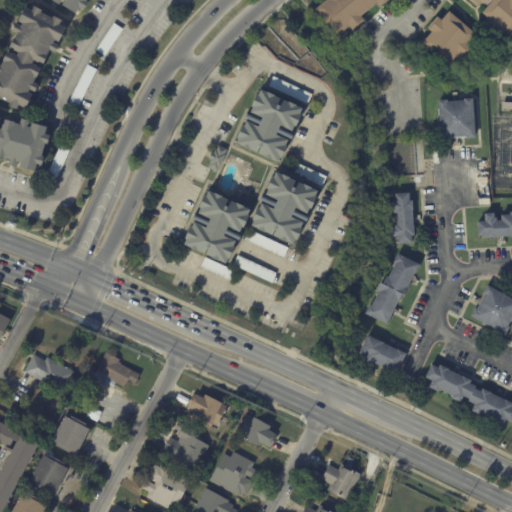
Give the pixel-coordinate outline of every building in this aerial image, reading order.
[(56,0),(79,13),(86,0),(56,0)] [(386,0),(380,6),(376,2),(360,16),(363,20),(352,29),(348,25),(336,35),(314,9),(324,0),(386,0)] [(511,0),(511,35),(510,38),(504,33),(501,37),(486,24),(489,20),(482,14),(486,9),(480,4),(476,8),(466,0),(511,0)] [(0,98),(0,68),(29,8),(61,24),(20,108),(0,98)] [(467,42),(471,46),(461,57),(457,54),(447,66),(420,44),(431,32),(426,28),(436,16),(440,20),(448,11),(474,33),(467,42)] [(113,22),(122,28),(104,55),(95,49),(113,22)] [(96,69),(76,107),(66,102),(86,64),(96,69)] [(311,94),(307,104),(268,86),(272,76),(311,94)] [(301,109),(298,114),(300,115),(294,126),(293,125),(290,131),(280,126),(275,135),(286,141),(284,145),(285,146),(279,158),(278,157),(276,163),(270,160),(262,157),(262,156),(248,149),(247,151),(240,147),(241,146),(234,143),(236,138),(235,138),(241,126),(242,126),(245,121),(258,127),(262,118),(249,112),(251,107),(250,106),(256,94),(256,95),(259,89),(265,92),(266,91),(274,95),(273,96),(287,103),(288,101),(295,105),(294,106),(301,109)] [(471,99),(473,137),(464,138),(464,136),(447,137),(447,139),(438,140),(437,100),(446,99),(446,101),(462,100),(462,98),(471,97),(471,99)] [(0,119),(46,132),(37,167),(0,157),(0,119)] [(225,150),(223,155),(224,156),(216,173),(207,168),(210,161),(208,160),(211,153),(213,153),(217,146),(225,150)] [(68,151),(55,181),(45,176),(59,147),(68,151)] [(327,176),(322,186),(306,179),(306,177),(293,171),(297,163),(327,176)] [(314,192),(312,196),(314,197),(308,209),(307,208),(304,213),(294,208),(293,211),(307,218),(305,222),(291,215),(289,218),(300,223),(298,228),(300,229),(294,241),(292,240),(290,245),(284,242),(284,243),(276,240),(277,239),(262,232),(262,233),(254,230),(255,229),(249,226),(251,221),(249,220),(255,209),(256,210),(259,203),(272,210),(273,208),(258,200),(260,196),(275,203),(276,201),(263,194),(265,190),(264,189),(270,177),(271,178),(274,172),(279,175),(280,174),(287,178),(287,179),(301,186),(301,184),(309,188),(308,189),(314,192)] [(213,193),(221,196),(220,197),(227,200),(227,201),(228,202),(228,201),(234,203),(235,203),(242,206),(242,207),(248,210),(245,215),(247,216),(242,228),(240,227),(238,232),(227,227),(225,230),(240,237),(238,240),(224,234),(223,236),(233,241),(231,248),(233,249),(228,259),(226,258),(224,263),(217,261),(217,262),(209,258),(195,251),(195,252),(188,249),(188,248),(182,245),(184,240),(183,239),(188,228),(189,228),(192,222),(205,228),(206,225),(191,219),(193,214),(209,221),(210,219),(197,213),(199,208),(197,207),(203,196),(204,196),(207,191),(212,194),(213,193)] [(411,216),(412,226),(413,226),(413,236),(410,236),(411,243),(396,244),(396,237),(389,237),(388,228),(392,227),(392,225),(395,225),(395,213),(391,213),(391,211),(387,212),(386,202),(394,201),(393,194),(408,193),(408,200),(411,200),(411,210),(411,216)] [(511,236),(510,237),(510,236),(494,237),(494,238),(484,238),(483,236),(476,236),(475,222),(483,221),(482,214),(492,213),(492,218),(494,218),(495,220),(499,220),(499,215),(508,214),(508,212),(511,211),(511,236)] [(287,248),(282,257),(243,239),(248,229),(287,248)] [(406,287),(403,295),(400,294),(396,302),(395,301),(384,324),(363,313),(367,305),(369,306),(376,292),(375,291),(379,282),(381,283),(385,276),(386,277),(393,263),(391,262),(396,253),(418,264),(414,273),(413,273),(406,287)] [(271,283),(232,265),(236,255),(275,273),(271,283)] [(227,279),(199,267),(204,257),(233,270),(229,279),(227,279)] [(511,299),(511,314),(506,325),(507,326),(502,335),(493,330),(493,329),(468,315),(473,307),(475,308),(482,294),(481,293),(485,285),(511,299)] [(0,335),(0,315),(8,320),(0,335)] [(396,349),(400,351),(400,350),(409,354),(399,375),(376,364),(375,365),(369,361),(370,358),(362,354),(370,336),(386,343),(386,344),(396,349)] [(113,385),(111,389),(97,381),(91,392),(79,385),(87,370),(93,373),(105,352),(119,359),(117,362),(140,375),(134,385),(125,381),(122,387),(114,383),(113,385)] [(35,378),(24,372),(33,354),(45,360),(47,357),(76,372),(65,394),(35,378)] [(450,372),(461,377),(461,376),(470,380),(468,383),(475,386),(474,389),(479,392),(481,388),(490,393),(489,393),(503,400),(504,399),(511,404),(511,407),(511,420),(511,423),(504,420),(501,426),(492,422),(493,420),(479,413),(478,415),(470,411),(470,410),(467,408),(469,403),(467,401),(468,399),(462,396),(459,403),(450,399),(451,396),(437,389),(436,392),(427,387),(428,386),(425,385),(427,379),(424,378),(430,364),(437,368),(438,365),(448,369),(447,370),(450,372)] [(204,397),(205,394),(223,403),(222,405),(227,408),(216,427),(204,421),(204,422),(194,416),(196,411),(190,408),(189,409),(186,407),(194,393),(203,398),(204,397)] [(101,413),(96,422),(85,416),(90,407),(101,413)] [(257,417),(273,427),(271,430),(279,435),(271,448),(269,447),(270,446),(264,443),(262,446),(257,443),(256,446),(248,442),(249,439),(239,433),(250,415),(256,419),(257,417)] [(85,426),(84,427),(90,430),(86,438),(85,437),(76,454),(70,451),(69,453),(55,445),(56,443),(51,440),(64,416),(69,419),(71,416),(86,424),(85,426)] [(0,421),(4,424),(6,420),(11,423),(9,426),(40,443),(4,511),(0,511),(0,474),(12,451),(5,448),(6,446),(0,442),(0,421)] [(208,447),(192,473),(170,459),(164,455),(166,453),(161,450),(169,438),(177,442),(178,439),(169,434),(176,422),(201,436),(198,441),(208,447)] [(245,495),(244,495),(241,499),(208,481),(224,453),(229,456),(232,451),(253,462),(250,467),(258,472),(245,495)] [(67,469),(53,493),(48,490),(46,494),(32,486),(33,484),(27,480),(42,455),(47,458),(49,455),(64,464),(62,466),(67,469)] [(329,485),(320,480),(328,466),(337,471),(341,463),(360,474),(344,501),(326,490),(329,485)] [(145,497),(147,492),(140,488),(145,480),(153,484),(154,482),(146,477),(153,464),(158,467),(160,465),(166,468),(167,466),(191,480),(175,507),(168,503),(165,509),(145,497)] [(190,511),(204,487),(228,501),(226,503),(232,506),(230,508),(237,511),(190,511)] [(43,511),(10,511),(22,493),(29,497),(31,494),(43,501),(42,504),(47,507),(43,511)]
